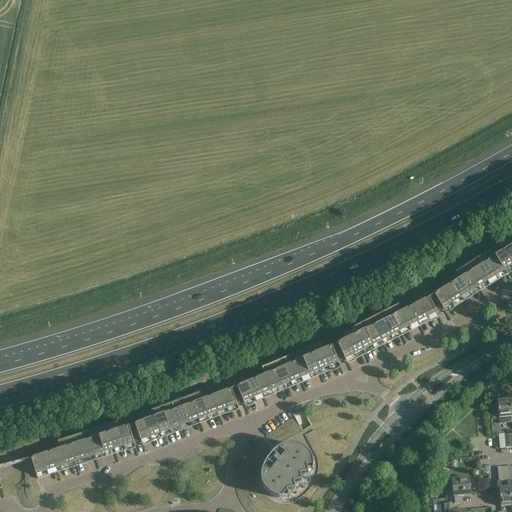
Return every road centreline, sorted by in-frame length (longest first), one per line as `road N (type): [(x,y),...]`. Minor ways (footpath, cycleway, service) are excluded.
road 1 (motorway): [(511,153),(338,243),(89,339),(0,363)]
road 2 (motorway): [(0,392),(256,309),(511,182)]
road 3 (residential): [(43,511),(58,487),(241,424)]
road 4 (residential): [(372,367),(511,289)]
